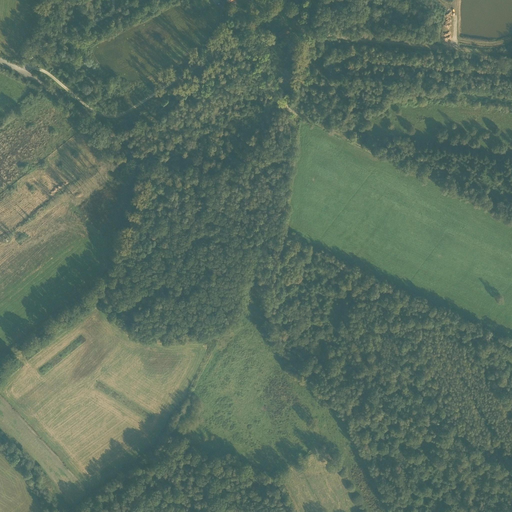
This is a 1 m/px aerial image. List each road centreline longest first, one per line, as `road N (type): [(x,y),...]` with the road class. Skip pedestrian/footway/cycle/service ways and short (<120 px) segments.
road 1 (track): [(295,115),(240,45),(111,117),(25,66)]
road 2 (track): [(511,216),(295,115)]
road 3 (track): [(511,55),(306,34)]
road 4 (track): [(0,373),(118,270)]
road 5 (track): [(149,169),(277,234)]
road 6 (track): [(40,82),(149,169)]
road 7 (track): [(277,234),(295,115)]
